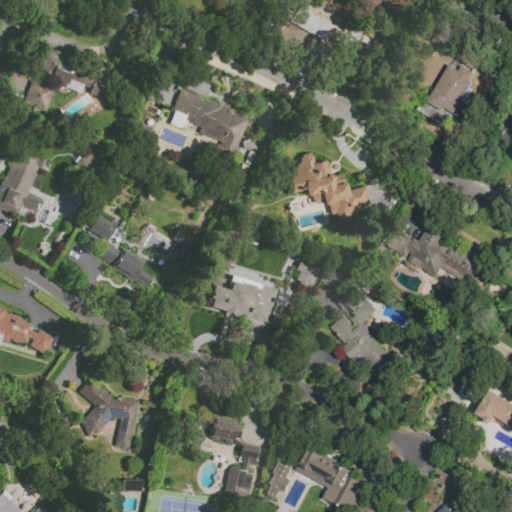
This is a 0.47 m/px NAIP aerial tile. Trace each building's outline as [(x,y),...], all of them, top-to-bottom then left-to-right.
[(302,2),(343,25),(346,21),(363,30),(353,48),(339,41),(335,47),(291,22),(302,2)] [(453,57),(462,43),(483,56),(474,70),(453,57)] [(37,83),(47,50),(61,54),(60,58),(65,60),(66,57),(75,59),(75,58),(105,67),(103,75),(109,76),(104,92),(69,81),(68,85),(50,79),(47,86),(37,83)] [(448,65),(456,71),(459,66),(471,74),(468,78),(472,80),(467,88),(471,90),(464,103),(467,105),(459,117),(443,108),(441,111),(426,101),(448,65)] [(180,90),(248,117),(233,155),(215,149),(218,141),(197,133),(199,127),(187,123),(184,131),(168,124),(173,111),(172,111),(180,90)] [(0,209),(0,183),(3,177),(5,178),(10,167),(7,166),(16,145),(47,159),(41,172),(37,171),(27,194),(42,201),(36,214),(21,207),(17,217),(0,209)] [(74,163),(86,175),(99,163),(87,150),(74,163)] [(292,190),(291,190),(289,189),(288,188),(287,187),(287,186),(288,185),(289,183),(290,183),(288,178),(295,176),(293,169),(296,168),(295,165),(299,164),(297,159),(300,158),(300,156),(309,154),(309,156),(312,155),(314,163),(325,160),(330,177),(343,174),(348,191),(363,187),(368,204),(362,206),(364,213),(335,220),(334,214),(329,216),(326,206),(313,209),(310,196),(306,197),(305,191),(293,194),(292,190)] [(89,230),(97,216),(115,226),(107,240),(89,230)] [(407,260),(411,254),(408,252),(405,257),(388,247),(397,231),(412,240),(413,238),(419,241),(427,227),(443,237),(439,243),(450,250),(454,244),(456,245),(458,242),(480,255),(477,260),(482,263),(478,269),(486,274),(479,285),(471,280),(468,285),(440,268),(435,277),(407,260)] [(178,229),(198,241),(186,261),(173,253),(179,244),(172,240),(178,229)] [(147,288),(96,258),(104,244),(120,253),(122,250),(144,264),(142,268),(154,275),(147,288)] [(311,288),(307,286),(307,288),(298,284),(299,282),(295,281),(299,272),(295,270),(300,261),(304,263),(307,256),(323,263),(311,288)] [(163,275),(172,259),(183,266),(174,281),(163,275)] [(218,267),(236,272),(235,275),(261,282),(260,285),(277,290),(272,309),(270,308),(265,323),(236,315),(234,320),(223,317),(224,313),(211,309),(211,308),(208,307),(211,299),(209,299),(218,267)] [(329,327),(343,315),(354,329),(357,326),(343,311),(362,294),(376,310),(362,323),(368,329),(367,330),(375,340),(388,355),(395,350),(401,357),(378,377),(358,355),(352,361),(340,348),(344,344),(329,327)] [(0,308),(5,310),(4,314),(15,317),(31,326),(30,331),(35,334),(38,330),(53,339),(43,355),(29,346),(32,340),(29,338),(24,346),(19,343),(17,345),(9,340),(8,343),(0,341),(0,308)] [(110,396),(138,402),(128,449),(114,446),(119,421),(110,419),(94,436),(79,423),(94,407),(78,393),(90,379),(110,396)] [(484,418),(473,412),(478,404),(480,405),(489,390),(511,403),(511,427),(496,418),(492,424),(490,423),(489,424),(487,424),(486,423),(484,422),(484,421),(483,419),(484,418)] [(213,441),(212,441),(212,440),(211,439),(211,438),(196,436),(199,416),(237,422),(237,425),(240,426),(238,440),(234,439),(242,444),(257,447),(253,466),(249,465),(247,472),(252,473),(246,501),(222,495),(229,468),(241,470),(242,464),(238,463),(241,448),(231,442),(231,443),(230,444),(229,444),(228,444),(227,444),(227,443),(226,442),(226,441),(216,439),(216,440),(215,440),(214,441),(213,441)] [(294,471),(307,447),(323,455),(322,458),(334,465),(336,462),(352,471),(349,476),(361,483),(359,487),(364,490),(352,511),(345,511),(321,499),(327,488),(294,471)] [(270,473),(279,457),(292,464),(285,478),(290,480),(283,492),(279,490),(274,500),(264,495),(269,485),(267,484),(272,474),(270,473)] [(140,491),(140,480),(121,480),(121,491),(140,491)] [(0,511),(0,492),(2,490),(10,498),(7,502),(18,511),(33,511),(40,505),(47,511),(0,511)] [(454,511),(464,503),(485,511),(437,511),(446,505),(452,511),(454,511)]
